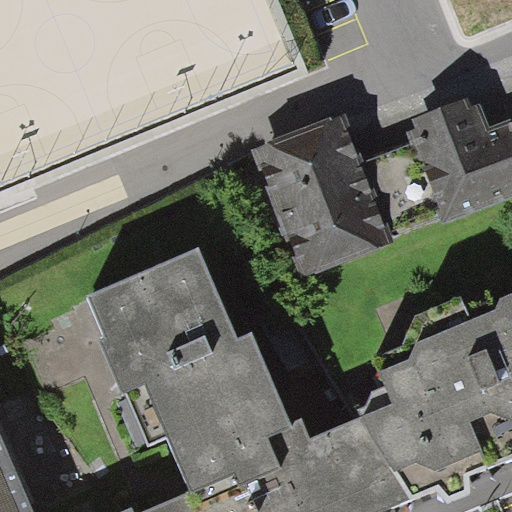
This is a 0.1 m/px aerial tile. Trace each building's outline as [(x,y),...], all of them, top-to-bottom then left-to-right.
[(0,0),(0,205),(309,76),(278,0),(0,0)] [(469,116),(412,137),(450,241),(511,218),(511,140),(482,152),(469,116)] [(342,138),(237,178),(282,298),(387,259),(342,138)] [(188,492),(145,511),(381,511),(412,498),(365,417),(309,440),(300,419),(290,423),(252,333),(240,338),(201,247),(88,294),(106,337),(99,340),(122,394),(128,392),(151,446),(168,440),(188,492)] [(360,409),(365,417),(412,498),(440,489),(450,500),(469,493),(468,476),(511,457),(511,294),(501,299),(497,309),(472,319),(462,296),(415,314),(403,346),(376,359),(383,371),(387,385),(373,391),(369,405),(360,409)] [(0,511),(24,511),(0,453),(0,511)]
